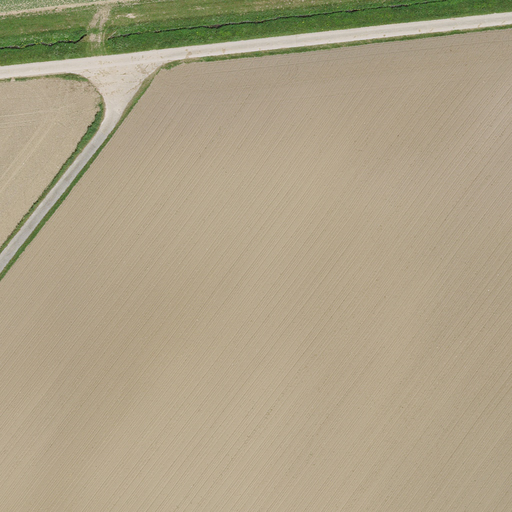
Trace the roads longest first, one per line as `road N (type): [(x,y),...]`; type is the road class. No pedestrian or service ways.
road 1 (track): [(0,73),(511,18)]
road 2 (track): [(120,61),(108,126),(0,268)]
